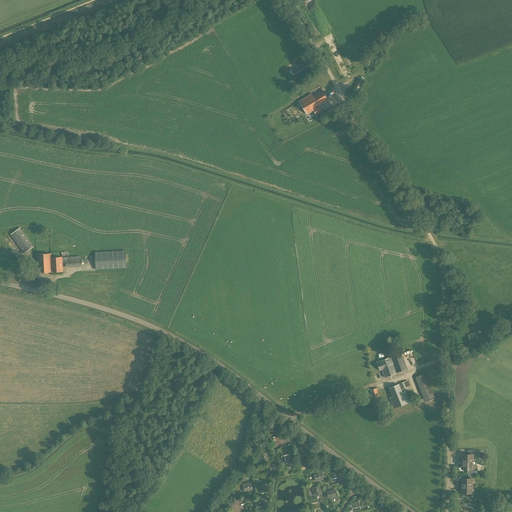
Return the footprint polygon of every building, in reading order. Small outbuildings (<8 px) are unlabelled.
[(293,75),(309,66),(306,61),(298,66),(296,62),(293,64),(295,68),(290,70),(293,75)] [(355,99),(364,81),(358,78),(349,96),(355,99)] [(319,106),(329,101),(322,89),(312,95),(312,94),(299,101),(307,115),(313,111),(316,115),(322,112),(319,106)] [(10,235),(14,240),(24,254),(34,247),(20,228),(10,235)] [(96,270),(126,268),(125,250),(95,252),(96,270)] [(51,272),(51,258),(51,257),(51,254),(37,254),(37,273),(51,272)] [(67,268),(81,267),(81,256),(66,257),(67,268)] [(51,257),(51,258),(51,272),(63,271),(62,257),(51,257)] [(38,284),(39,280),(28,277),(29,274),(25,273),(24,280),(27,280),(27,281),(38,284)] [(470,341),(479,336),(476,331),(467,335),(470,341)] [(384,377),(407,369),(401,353),(377,362),(380,371),(382,370),(384,377)] [(427,378),(430,377),(428,373),(425,374),(425,373),(415,377),(425,403),(435,399),(427,378)] [(399,384),(401,390),(410,386),(408,380),(399,384)] [(401,390),(399,384),(388,388),(392,397),(389,398),(393,409),(410,402),(405,391),(402,393),(401,390)] [(378,422),(385,420),(377,388),(370,390),(378,422)] [(262,462),(269,461),(267,452),(258,454),(259,459),(261,458),(262,462)] [(289,459),(290,458),(289,454),(281,456),(283,465),(290,463),(289,459)] [(305,468),(312,466),(310,457),(301,460),(302,464),(304,464),(305,468)] [(472,464),(472,461),(462,461),(462,469),(472,469),(474,469),(474,468),(475,465),(474,464),(472,464)] [(275,473),(280,471),(277,463),(269,465),(270,472),(275,471),(275,473)] [(315,482),(324,479),(322,471),(317,472),(317,473),(313,474),(315,482)] [(244,492),(253,490),(251,481),(242,483),(242,485),(244,492)] [(267,488),(268,487),(267,483),(259,485),(261,494),(268,492),(267,488)] [(314,495),(322,494),(320,485),(311,488),(312,492),(314,491),(314,495)] [(472,493),(472,485),(462,485),(462,493),(472,493)] [(332,499),(337,498),(335,489),(326,492),(328,498),(332,497),(332,499)] [(261,506),(265,505),(263,498),(255,500),(257,509),(261,508),(261,506)] [(353,511),(361,509),(359,501),(355,502),(355,503),(351,505),(353,511)]
